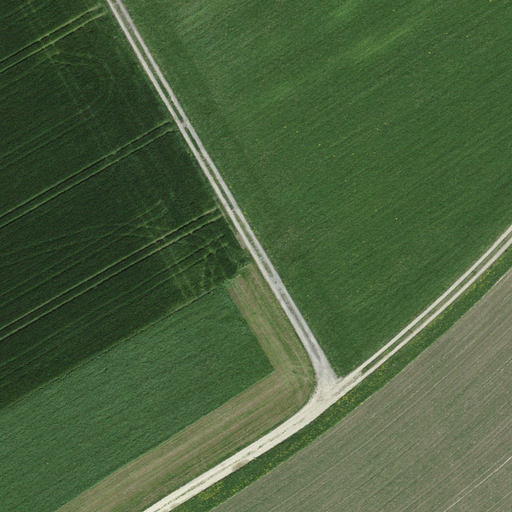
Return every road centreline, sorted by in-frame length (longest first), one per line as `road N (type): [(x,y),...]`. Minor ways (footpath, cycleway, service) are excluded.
road 1 (track): [(334,404),(108,0)]
road 2 (track): [(177,511),(430,333),(511,247)]
